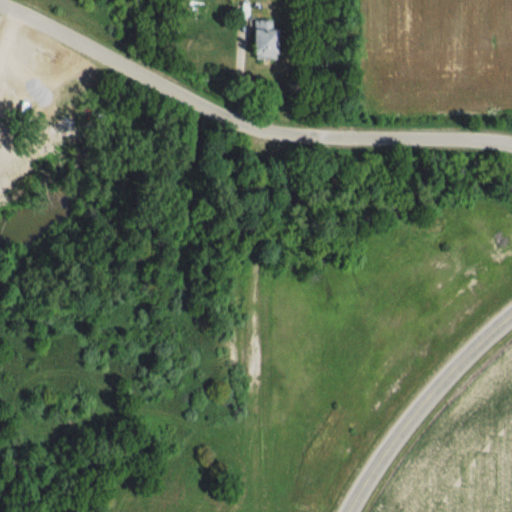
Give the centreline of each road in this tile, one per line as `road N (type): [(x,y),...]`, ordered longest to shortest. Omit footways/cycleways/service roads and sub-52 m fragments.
road 1 (residential): [(511,146),(260,132),(0,7)]
road 2 (tertiary): [(348,511),(424,403),(511,317)]
road 3 (residential): [(252,368),(260,132)]
